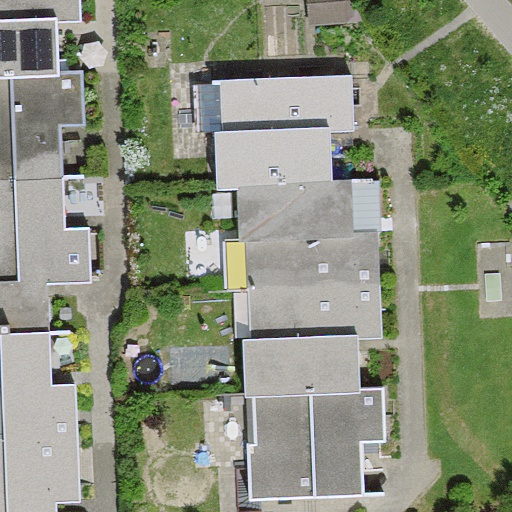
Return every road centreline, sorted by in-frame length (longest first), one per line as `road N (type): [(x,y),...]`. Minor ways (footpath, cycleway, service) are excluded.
road 1 (residential): [(114,511),(104,301),(127,287),(110,0)]
road 2 (residential): [(390,511),(412,490),(408,155),(368,140),(369,95)]
